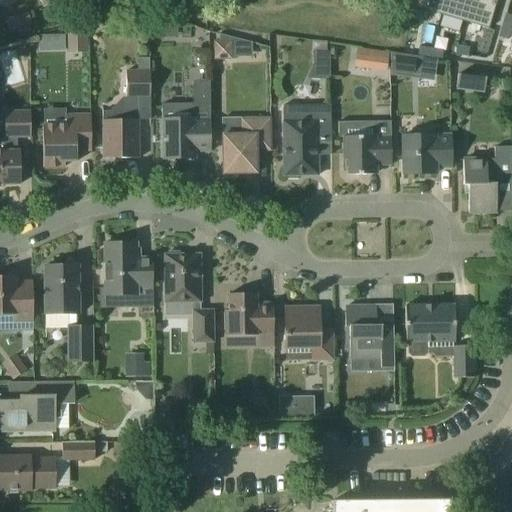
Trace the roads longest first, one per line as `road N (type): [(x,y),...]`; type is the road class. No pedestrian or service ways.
road 1 (residential): [(511,345),(500,405),(485,426),(447,451),(405,460),(188,465),(171,479),(166,511)]
road 2 (residential): [(286,250),(298,222),(321,212),(406,210),(433,220),(439,249),(414,269),(304,266)]
road 3 (residential): [(0,240),(68,214),(130,203),(192,213),(286,250)]
